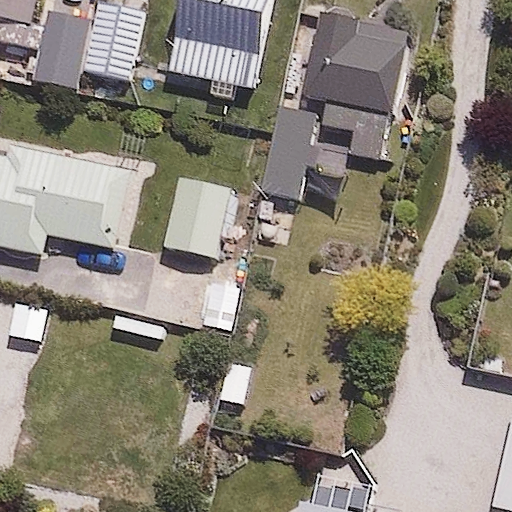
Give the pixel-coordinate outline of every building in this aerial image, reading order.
[(40,0),(0,0),(0,29),(31,37),(40,0)] [(267,0),(183,0),(169,78),(251,93),(267,0)] [(94,16),(47,6),(32,80),(83,91),(88,72),(129,81),(144,12),(97,2),(94,16)] [(347,148),(383,155),(404,45),(341,33),(323,126),(351,131),(347,148)] [(309,121),(274,114),(259,200),(293,206),(309,121)] [(3,161),(0,159),(0,244),(45,252),(48,236),(114,248),(130,161),(7,139),(3,161)] [(511,385),(487,380),(479,420),(511,426),(511,385)] [(402,511),(358,452),(276,511),(494,511),(489,506),(480,511),(402,511)]
